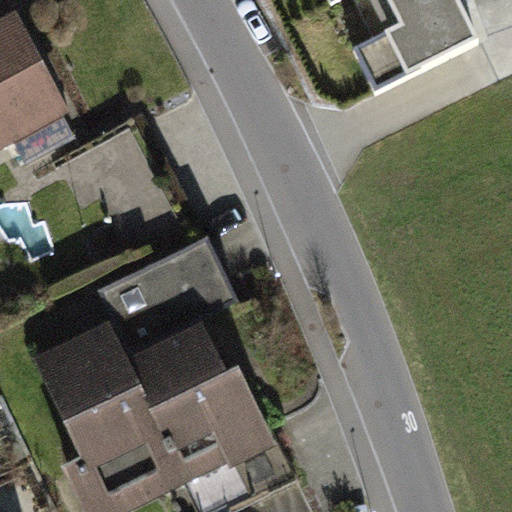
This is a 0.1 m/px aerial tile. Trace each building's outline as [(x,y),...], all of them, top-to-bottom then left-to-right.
[(327,0),(330,5),(341,0),(386,0),(400,28),(354,52),(375,95),(478,45),(456,0),(327,0)] [(0,33),(0,140),(11,135),(26,162),(75,136),(16,25),(0,33)] [(207,241),(99,293),(129,355),(237,303),(207,241)] [(187,477),(133,365),(125,369),(115,350),(106,331),(40,363),(89,463),(69,473),(88,511),(114,511),(181,480),(187,477)] [(187,477),(181,480),(196,511),(229,511),(296,480),(268,422),(259,426),(237,379),(225,385),(219,374),(200,333),(133,365),(187,477)]
